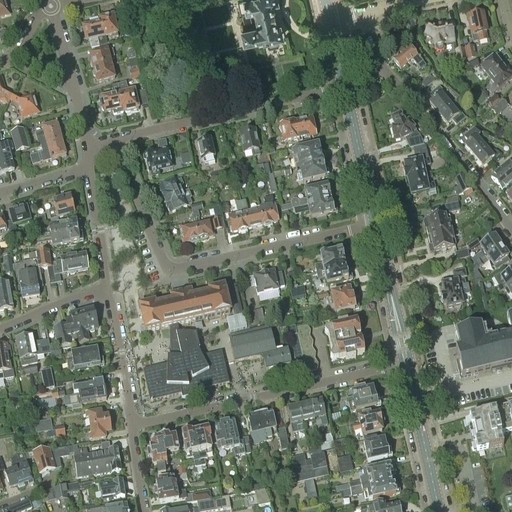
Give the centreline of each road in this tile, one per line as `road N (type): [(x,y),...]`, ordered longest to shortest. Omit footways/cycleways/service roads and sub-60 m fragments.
road 1 (residential): [(130,426),(405,363)]
road 2 (residential): [(511,227),(380,63),(369,8)]
road 3 (residential): [(109,140),(343,85)]
road 4 (residential): [(169,267),(375,226)]
road 5 (tertiary): [(438,511),(405,363)]
road 6 (tertiary): [(375,226),(343,85)]
road 7 (residential): [(169,267),(109,140)]
road 8 (tertiary): [(405,363),(375,226)]
road 9 (residential): [(130,426),(106,288)]
road 10 (residential): [(106,288),(89,168)]
